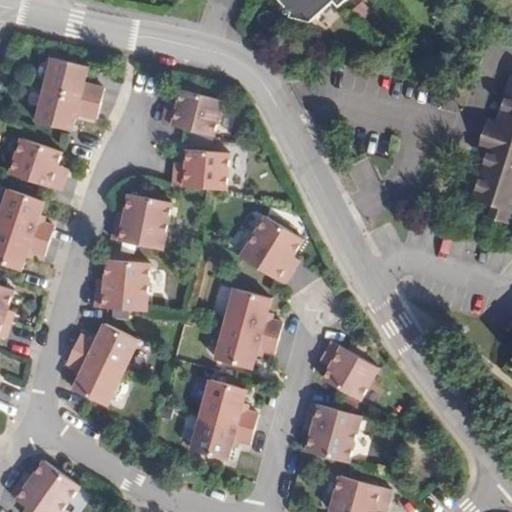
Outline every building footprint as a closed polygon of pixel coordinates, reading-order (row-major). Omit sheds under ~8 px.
[(281,0),(289,8),(289,14),(311,19),(331,0),(333,0),(337,4),(340,2),(341,0),(281,0)] [(105,89),(85,84),(89,68),(54,60),(46,92),(80,100),(101,105),(105,89)] [(511,74),(498,120),(488,117),(478,145),(488,148),(472,196),(492,202),(489,215),(510,221),(511,214),(511,74)] [(97,120),(101,105),(80,100),(46,92),(38,123),(73,131),(77,115),(97,120)] [(213,137),(221,102),(181,92),(178,106),(176,113),(166,110),(162,125),(213,137)] [(176,113),(178,106),(167,104),(166,110),(176,113)] [(55,173),(58,166),(62,153),(22,140),(10,175),(60,192),(66,176),(55,173)] [(227,191),(231,155),(189,151),(188,165),(188,172),(176,171),(175,186),(227,191)] [(188,172),(188,165),(177,164),(176,171),(188,172)] [(66,176),(69,170),(58,166),(55,173),(66,176)] [(41,215),(44,202),(10,191),(0,220),(0,226),(50,243),(55,228),(43,225),(38,223),(41,215)] [(162,251),(171,205),(129,196),(125,215),(123,226),(116,224),(113,240),(162,251)] [(123,226),(125,215),(118,213),(116,224),(123,226)] [(294,259),(305,242),(267,218),(242,259),(285,285),(293,272),(288,268),(294,259)] [(45,257),(50,243),(0,226),(0,264),(22,272),(26,259),(29,252),(33,253),(45,257)] [(293,272),(299,263),(294,259),(288,268),(293,272)] [(147,312),(151,267),(107,263),(106,283),(105,294),(97,293),(96,308),(147,312)] [(105,294),(106,283),(98,282),(97,293),(105,294)] [(5,322),(9,311),(15,292),(0,287),(0,337),(7,340),(12,324),(5,322)] [(268,313),(271,299),(236,290),(227,325),(280,339),(283,325),(271,322),(266,321),(268,313)] [(12,324),(15,313),(9,311),(5,322),(12,324)] [(257,358),(259,350),(264,351),(276,354),(280,339),(227,325),(217,360),(254,370),(257,358)] [(125,374),(141,342),(107,326),(101,338),(98,345),(93,343),(82,337),(76,350),(125,374)] [(98,345),(101,338),(96,336),(93,343),(98,345)] [(361,401),(379,369),(333,343),(325,356),(334,362),(330,369),(324,380),(361,401)] [(109,408),(125,374),(76,350),(68,365),(79,370),(85,373),(81,380),(76,392),(109,408)] [(330,369),(334,362),(325,356),(321,364),(330,369)] [(81,380),(85,373),(79,370),(76,378),(81,380)] [(245,404),(248,391),(212,381),(203,416),(256,430),(259,416),(247,413),(243,411),(245,404)] [(350,463),(363,417),(314,404),(309,422),(315,423),(313,433),(308,452),(350,463)] [(252,445),(256,430),(203,416),(194,452),(230,461),(234,448),(236,441),(240,442),(252,445)] [(313,433),(315,423),(309,422),(306,432),(313,433)] [(34,511),(64,511),(82,488),(45,463),(33,479),(28,488),(21,483),(12,496),(34,511)] [(28,488),(33,479),(27,475),(21,483),(28,488)] [(375,511),(376,510),(378,503),(389,506),(393,490),(342,476),(332,511),(375,511)] [(383,511),(387,511),(389,506),(378,503),(376,510),(383,511)]
